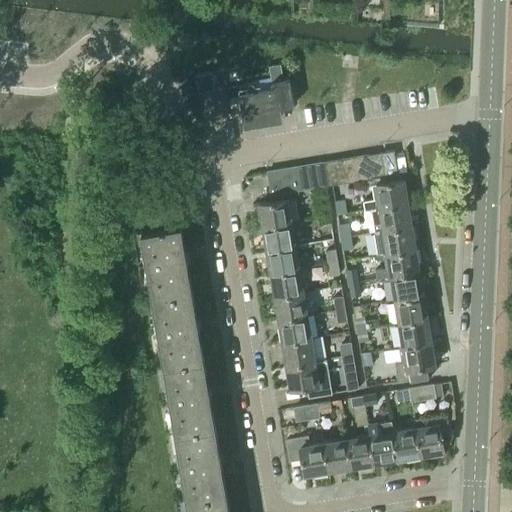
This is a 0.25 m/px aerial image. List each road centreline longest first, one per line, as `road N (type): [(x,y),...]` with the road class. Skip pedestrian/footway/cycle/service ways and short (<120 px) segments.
road 1 (tertiary): [(473,484),(489,114)]
road 2 (residential): [(273,511),(218,163)]
road 3 (residential): [(218,163),(183,128),(151,61),(135,46),(96,44),(48,76),(0,75)]
road 4 (residential): [(218,163),(489,114)]
road 5 (residential): [(473,484),(313,511)]
